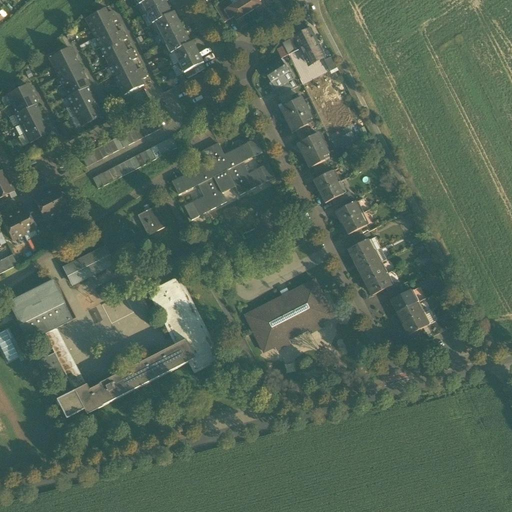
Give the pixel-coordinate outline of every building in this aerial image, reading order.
[(148,15),(161,8),(159,2),(162,1),(161,0),(150,0),(142,4),(148,15)] [(243,17),(249,14),(241,1),(240,0),(225,0),(214,7),(224,23),(230,20),(229,18),(233,16),(234,18),(236,22),(243,17)] [(242,0),(241,1),(249,14),(255,10),(262,6),(260,2),(258,0),(242,0)] [(167,5),(161,8),(164,13),(167,11),(169,15),(172,14),(167,5)] [(266,13),(264,9),(262,6),(255,10),(257,13),(260,17),(266,13)] [(172,15),(172,14),(169,15),(167,11),(164,13),(161,8),(148,15),(153,25),(156,23),(172,15)] [(85,19),(90,29),(115,17),(112,12),(111,13),(110,15),(108,14),(105,9),(85,19)] [(156,23),(161,34),(180,24),(180,23),(174,27),(172,21),(175,20),(173,15),(175,14),(175,13),(172,15),(156,23)] [(180,23),(175,14),(173,15),(175,20),(172,21),(174,27),(180,23)] [(117,21),(115,17),(90,29),(91,29),(92,29),(96,37),(95,38),(115,29),(112,24),(113,22),(115,22),(117,21)] [(247,24),(245,21),(243,17),(236,22),(238,25),(240,29),(247,24)] [(166,44),(179,37),(177,32),(180,30),(178,26),(181,24),(180,24),(161,34),(166,44)] [(186,34),(181,24),(178,26),(180,30),(177,32),(179,37),(186,34)] [(117,33),(115,29),(95,38),(100,48),(124,36),(122,31),(120,32),(120,34),(117,33)] [(68,41),(74,37),(70,30),(64,34),(68,41)] [(301,49),(310,66),(324,58),(310,31),(296,38),(301,49)] [(186,34),(179,37),(182,42),(186,41),(188,45),(190,44),(186,34)] [(127,40),(124,36),(100,48),(105,58),(125,48),(122,43),(123,41),(125,41),(127,40)] [(191,44),(190,44),(188,45),(186,41),(182,42),(179,37),(166,44),(171,54),(174,53),(191,44)] [(288,55),(293,53),(295,52),(301,49),(296,38),(290,41),(283,44),(284,47),(288,55)] [(179,63),(193,57),(190,51),(193,49),(191,45),(194,44),(194,43),(191,44),(174,53),(179,63)] [(171,54),(166,44),(161,47),(166,57),(169,56),(171,54)] [(199,53),(194,44),(191,45),(193,49),(190,51),(193,57),(199,53)] [(289,56),(288,55),(284,47),(277,50),(281,59),(289,56)] [(127,52),(125,48),(105,58),(110,67),(134,55),(131,50),(130,51),(129,53),(127,52)] [(54,68),(74,58),(69,49),(49,59),(51,59),(55,67),(54,68)] [(174,53),(171,54),(169,56),(174,66),(179,63),(174,53)] [(199,53),(193,57),(195,62),(199,60),(201,64),(204,63),(199,53)] [(136,60),(134,55),(110,67),(115,77),(134,67),(132,62),(133,60),(135,60),(136,60)] [(204,64),(204,63),(201,64),(199,60),(195,62),(193,57),(179,63),(180,64),(184,74),(185,74),(194,69),(203,65),(204,64)] [(78,68),(74,58),(54,68),(54,69),(56,68),(60,77),(58,77),(59,78),(78,68)] [(332,58),(324,61),(330,72),(337,69),(332,58)] [(264,71),(272,84),(289,73),(281,60),(264,71)] [(184,74),(180,64),(172,68),(177,77),(184,74)] [(203,65),(194,69),(196,74),(206,70),(203,65)] [(137,71),(134,67),(115,77),(116,76),(121,85),(119,86),(144,74),(141,69),(140,70),(139,72),(137,71)] [(83,77),(78,68),(59,78),(60,78),(65,86),(63,87),(64,87),(83,77)] [(187,79),(196,74),(194,69),(185,74),(187,79)] [(293,79),(289,73),(272,84),(280,97),(292,89),(297,85),(293,79)] [(146,79),(144,74),(119,86),(120,87),(121,86),(126,95),(124,95),(124,96),(144,86),(142,81),(142,79),(144,79),(146,79)] [(88,87),(83,77),(64,87),(64,88),(65,87),(70,96),(68,96),(68,97),(86,88),(88,87)] [(7,95),(12,105),(32,95),(27,85),(7,95)] [(91,97),(86,88),(68,97),(67,98),(68,98),(73,106),(71,107),(91,97)] [(278,98),(283,108),(294,102),(289,92),(278,98)] [(12,105),(7,95),(0,98),(0,99),(4,109),(12,105)] [(36,104),(32,95),(12,105),(17,114),(35,105),(36,104)] [(96,107),(91,97),(71,107),(76,117),(96,107)] [(283,108),(295,132),(296,132),(306,127),(309,125),(307,122),(312,119),(302,98),(294,102),(283,108)] [(39,115),(35,105),(17,114),(15,115),(20,125),(39,115)] [(76,117),(71,107),(66,110),(71,120),(76,117)] [(101,117),(96,107),(76,117),(77,118),(78,117),(82,125),(81,126),(81,127),(101,117)] [(20,125),(15,115),(8,119),(13,128),(14,128),(20,125)] [(44,124),(39,115),(20,125),(25,134),(44,124)] [(76,117),(71,120),(75,129),(81,126),(82,125),(78,117),(77,118),(76,117)] [(156,119),(151,122),(156,133),(161,130),(156,119)] [(151,135),(156,133),(151,122),(145,125),(151,135)] [(49,134),(44,124),(25,134),(30,144),(49,134)] [(20,125),(14,128),(19,137),(25,134),(20,125)] [(140,127),(145,138),(151,135),(145,125),(140,127)] [(140,127),(135,130),(140,141),(145,138),(140,127)] [(296,132),(299,138),(309,132),(306,127),(296,132)] [(135,143),(140,141),(135,130),(129,133),(135,143)] [(312,138),(309,132),(299,138),(302,143),(312,138)] [(129,146),(135,143),(129,133),(124,135),(129,146)] [(25,134),(19,137),(17,138),(22,148),(30,144),(25,134)] [(357,144),(352,134),(337,141),(342,152),(357,144)] [(124,149),(129,146),(124,135),(119,138),(124,149)] [(300,144),(312,168),(313,168),(324,162),(325,162),(324,158),(329,156),(318,135),(312,138),(302,143),(300,144)] [(119,152),(124,149),(119,138),(113,141),(119,152)] [(172,139),(167,141),(172,152),(178,149),(172,139)] [(207,173),(204,167),(172,183),(179,196),(186,192),(198,186),(204,198),(192,204),(185,208),(192,221),(199,218),(199,217),(227,203),(223,194),(236,188),(240,196),(268,182),(275,179),(268,165),(261,169),(249,175),(243,163),(255,157),(263,154),(256,140),(249,144),(225,156),(219,145),(201,153),(206,163),(213,160),(217,168),(207,173)] [(113,154),(119,152),(113,141),(108,144),(113,154)] [(167,154),(172,152),(167,141),(162,144),(167,154)] [(108,157),(113,154),(108,144),(103,146),(108,157)] [(162,157),(167,154),(162,144),(156,147),(162,157)] [(103,160),(108,157),(103,146),(97,149),(103,160)] [(151,149),(157,160),(162,157),(156,147),(151,149)] [(97,162),(103,160),(97,149),(92,152),(97,162)] [(146,152),(151,163),(157,160),(151,149),(146,152)] [(92,165),(97,162),(92,152),(86,154),(92,165)] [(146,152),(140,155),(146,165),(151,163),(146,152)] [(87,168),(92,165),(86,154),(81,157),(87,168)] [(140,155),(135,158),(141,168),(146,165),(140,155)] [(135,158),(130,160),(135,171),(141,168),(135,158)] [(130,173),(135,171),(130,160),(124,163),(130,173)] [(313,168),(319,178),(329,173),(324,162),(313,168)] [(124,176),(130,173),(124,163),(119,166),(124,176)] [(119,179),(124,176),(119,166),(114,168),(119,179)] [(114,182),(119,179),(114,168),(108,171),(114,182)] [(0,185),(8,181),(3,171),(0,172),(0,185)] [(108,184),(114,182),(108,171),(103,174),(108,184)] [(314,181),(320,193),(339,183),(333,172),(329,173),(319,178),(318,179),(314,181)] [(103,174),(98,177),(103,187),(108,184),(103,174)] [(98,190),(103,187),(98,177),(92,179),(98,190)] [(0,198),(14,192),(8,181),(0,185),(0,198)] [(345,195),(339,183),(320,193),(326,204),(332,201),(343,196),(345,195)] [(57,189),(45,195),(56,215),(67,209),(57,189)] [(44,221),(56,215),(45,195),(34,200),(36,205),(44,221)] [(332,201),(335,206),(346,201),(343,196),(332,201)] [(349,207),(346,201),(335,206),(338,212),(349,207)] [(337,213),(343,224),(361,215),(356,204),(349,207),(338,212),(337,213)] [(36,205),(31,208),(39,224),(44,221),(36,205)] [(41,227),(39,224),(31,208),(30,207),(25,209),(35,230),(41,227)] [(139,217),(149,236),(165,228),(155,208),(139,217)] [(25,209),(13,215),(24,236),(26,240),(36,235),(34,231),(35,230),(25,209)] [(12,242),(24,236),(13,215),(2,221),(12,242)] [(367,227),(361,215),(343,224),(349,236),(350,235),(361,230),(367,227)] [(350,235),(353,241),(364,236),(364,235),(361,230),(350,235)] [(419,234),(410,238),(414,246),(423,241),(419,234)] [(366,239),(364,236),(353,241),(356,247),(367,242),(366,239)] [(349,251),(355,263),(380,250),(376,242),(378,241),(376,238),(368,242),(368,241),(367,242),(356,247),(349,251)] [(422,244),(415,247),(418,254),(425,250),(422,244)] [(112,259),(113,261),(131,252),(130,250),(128,246),(110,255),(112,259)] [(64,269),(72,285),(112,265),(107,256),(104,249),(64,269)] [(381,249),(380,250),(355,263),(361,274),(380,264),(387,261),(381,249)] [(431,261),(428,254),(420,258),(424,265),(431,261)] [(12,255),(7,258),(12,269),(17,266),(17,265),(12,255)] [(7,271),(12,269),(7,258),(1,261),(7,271)] [(385,275),(380,264),(361,274),(367,285),(385,275)] [(390,285),(385,275),(367,285),(372,296),(386,289),(391,287),(390,285)] [(172,340),(176,346),(187,340),(197,359),(189,363),(195,375),(204,370),(222,361),(180,277),(149,293),(172,340)] [(19,326),(28,343),(44,335),(56,329),(72,321),(63,304),(52,281),(7,304),(19,326)] [(246,316),(264,353),(275,348),(277,352),(291,345),(289,341),(309,330),(311,334),(325,327),(323,323),(334,318),(315,281),(290,294),(291,294),(287,296),(282,299),(282,298),(246,316)] [(386,289),(389,296),(403,289),(399,281),(390,285),(391,287),(386,289)] [(406,295),(403,289),(389,296),(392,301),(406,295)] [(392,302),(398,314),(416,304),(410,292),(406,295),(392,301),(392,302)] [(422,315),(416,304),(398,314),(403,325),(422,315)] [(430,311),(422,315),(428,327),(433,324),(436,323),(430,311)] [(455,313),(449,316),(455,327),(460,324),(455,313)] [(428,327),(422,315),(403,325),(409,336),(423,329),(428,327)] [(449,330),(455,327),(449,316),(444,319),(449,330)] [(444,332),(449,330),(444,319),(439,322),(444,332)] [(439,335),(444,332),(439,322),(436,323),(433,324),(439,335)] [(433,338),(439,335),(433,324),(428,327),(433,337),(433,338)] [(428,327),(423,329),(426,334),(426,333),(429,339),(433,337),(428,327)] [(85,386),(56,329),(44,335),(54,354),(64,373),(73,392),(85,386)] [(0,339),(0,344),(9,340),(7,336),(0,339)] [(0,344),(0,348),(1,350),(11,345),(9,340),(0,344)] [(85,386),(73,392),(83,410),(85,415),(189,363),(197,359),(187,340),(176,346),(88,391),(85,386)] [(1,350),(3,354),(14,349),(11,345),(1,350)] [(3,354),(5,359),(16,353),(14,349),(3,354)] [(5,359),(7,363),(18,358),(16,353),(5,359)] [(38,362),(48,381),(64,373),(54,354),(38,362)] [(7,363),(10,367),(20,362),(18,358),(7,363)] [(10,367),(12,372),(22,366),(20,362),(10,367)] [(12,372),(14,376),(25,370),(22,366),(12,372)] [(14,376),(16,380),(27,375),(25,370),(14,376)] [(16,380),(19,385),(29,379),(27,375),(16,380)] [(19,385),(21,389),(31,383),(29,379),(19,385)] [(21,389),(23,393),(34,388),(31,383),(21,389)] [(23,393),(25,398),(36,392),(34,388),(23,393)] [(25,398),(27,402),(38,396),(36,392),(25,398)] [(83,410),(73,392),(56,401),(65,419),(83,410)]
